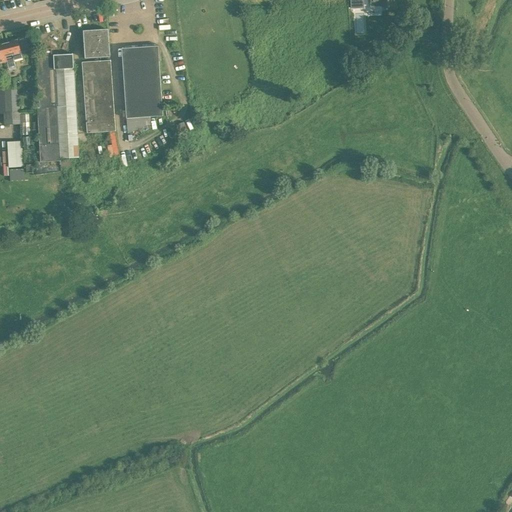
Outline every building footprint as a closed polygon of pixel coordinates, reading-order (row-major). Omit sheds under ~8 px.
[(363,0),(362,0),(350,0),(351,1),(351,8),(363,8),(363,0)] [(375,0),(375,2),(382,2),(382,7),(385,7),(386,8),(389,8),(390,7),(393,6),(392,0),(375,0)] [(83,31),(85,58),(110,57),(108,29),(83,31)] [(27,50),(29,50),(26,39),(25,39),(23,38),(19,39),(19,41),(18,41),(18,40),(1,45),(0,44),(0,63),(22,58),(21,52),(27,50)] [(151,123),(150,116),(163,116),(158,46),(121,48),(126,118),(127,133),(151,123)] [(77,133),(74,81),(72,53),(60,54),(60,55),(53,55),(36,56),(39,108),(37,108),(40,162),(61,161),(61,158),(79,158),(77,133)] [(110,60),(82,62),(87,133),(109,131),(109,137),(116,137),(110,60)] [(5,87),(0,87),(0,113),(3,114),(3,125),(21,124),(19,87),(5,88),(5,87)] [(9,167),(23,166),(22,141),(21,141),(7,141),(9,167)]
